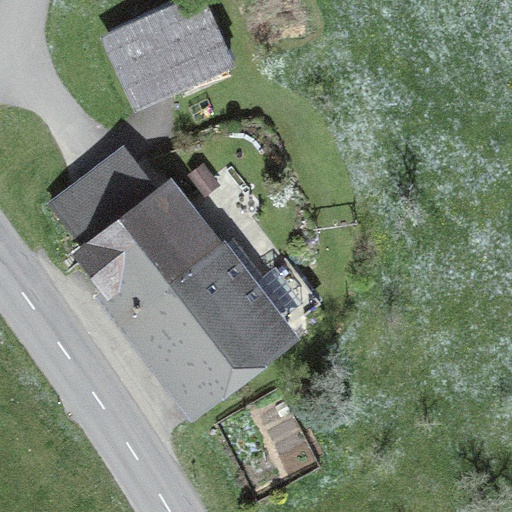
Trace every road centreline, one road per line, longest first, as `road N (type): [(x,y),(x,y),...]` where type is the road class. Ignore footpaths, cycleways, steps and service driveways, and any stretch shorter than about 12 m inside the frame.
road 1 (tertiary): [(0,261),(172,511)]
road 2 (track): [(0,58),(100,147),(148,129),(156,109)]
